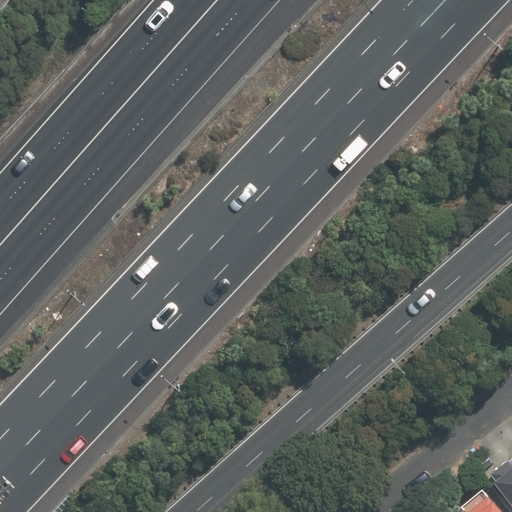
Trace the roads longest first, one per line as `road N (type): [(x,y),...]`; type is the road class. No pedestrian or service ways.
road 1 (motorway): [(398,16),(0,459)]
road 2 (motorway): [(511,227),(200,511)]
road 3 (motorway): [(0,270),(142,114)]
road 4 (residential): [(511,391),(367,511)]
road 5 (motorway): [(142,114),(246,0)]
road 6 (motorway): [(142,114),(226,0)]
